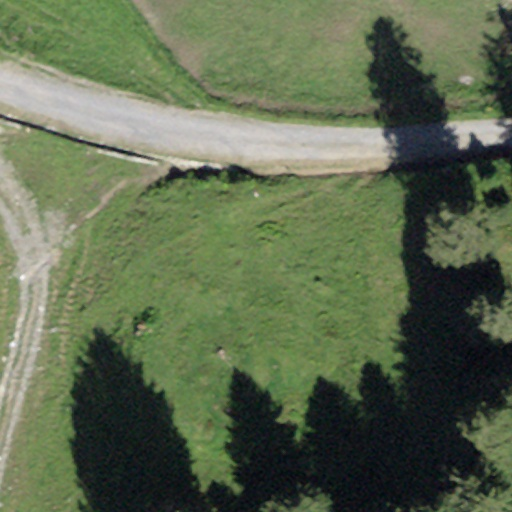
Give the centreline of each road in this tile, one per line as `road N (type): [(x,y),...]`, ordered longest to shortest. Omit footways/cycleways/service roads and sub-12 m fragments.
road 1 (track): [(0,80),(240,143),(511,138)]
road 2 (track): [(0,172),(32,268),(0,398)]
